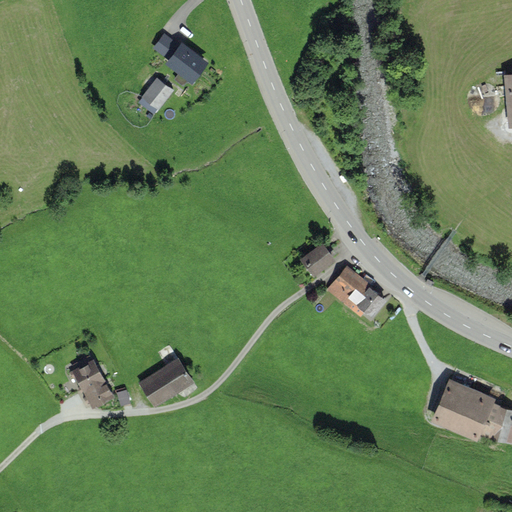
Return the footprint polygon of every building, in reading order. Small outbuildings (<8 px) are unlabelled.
[(206,60),(182,42),(180,45),(165,34),(155,47),(169,58),(168,60),(192,79),(206,60)] [(511,72),(498,74),(502,127),(511,126),(511,72)] [(157,78),(140,100),(154,110),(171,89),(157,78)] [(323,244),(301,260),(314,277),(336,262),(323,244)] [(348,269),(330,290),(363,321),(382,300),(348,269)] [(89,409),(112,397),(92,358),(69,370),(89,409)] [(179,360),(141,383),(155,406),(193,383),(179,360)] [(495,399),(449,381),(432,422),(477,441),(481,434),(497,441),(511,444),(511,411),(507,410),(494,404),(495,399)] [(125,388),(117,391),(122,405),(130,403),(125,388)]
